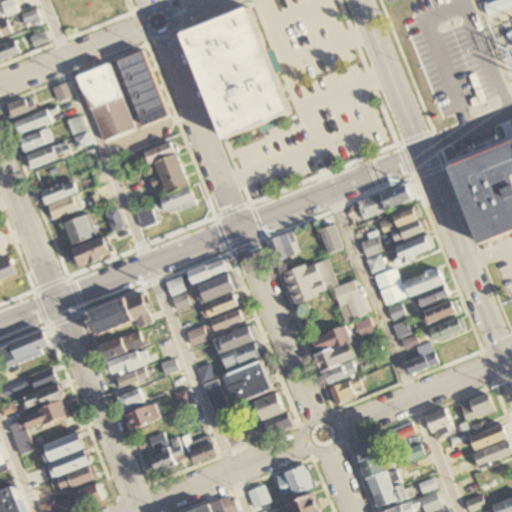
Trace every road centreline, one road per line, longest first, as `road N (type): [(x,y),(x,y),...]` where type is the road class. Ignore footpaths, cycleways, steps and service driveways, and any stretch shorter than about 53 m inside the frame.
road 1 (residential): [(315,418),(160,39)]
road 2 (secondary): [(503,359),(359,0)]
road 3 (residential): [(143,511),(0,156)]
road 4 (residential): [(0,325),(330,191)]
road 5 (residential): [(330,191),(511,109)]
road 6 (residential): [(134,511),(306,440)]
road 7 (residential): [(337,428),(503,359)]
road 8 (residential): [(0,84),(140,29)]
